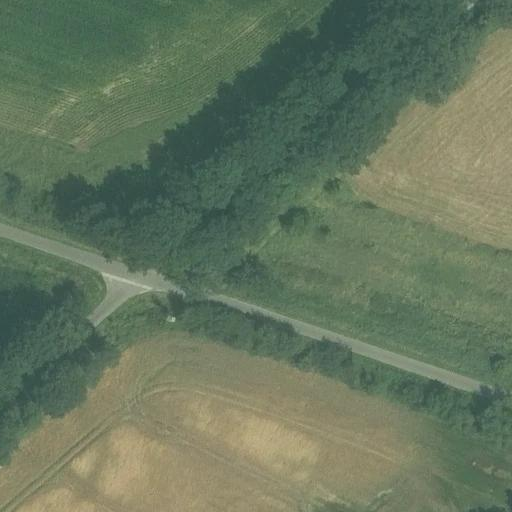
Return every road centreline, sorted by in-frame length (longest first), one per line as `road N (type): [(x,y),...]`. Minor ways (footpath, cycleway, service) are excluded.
road 1 (track): [(135,272),(464,0)]
road 2 (unclassified): [(135,272),(511,400)]
road 3 (unclassified): [(135,272),(0,385)]
road 4 (unclassified): [(0,225),(135,272)]
